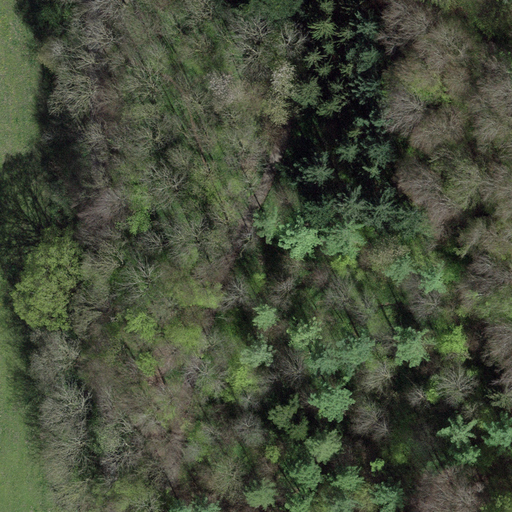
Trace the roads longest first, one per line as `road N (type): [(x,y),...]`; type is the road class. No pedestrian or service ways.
road 1 (track): [(308,0),(299,66),(266,181),(217,285),(167,511)]
road 2 (track): [(87,0),(105,441),(115,511)]
road 3 (track): [(511,192),(479,0)]
